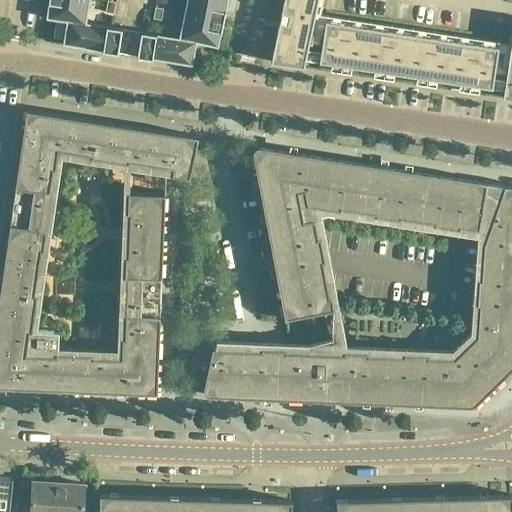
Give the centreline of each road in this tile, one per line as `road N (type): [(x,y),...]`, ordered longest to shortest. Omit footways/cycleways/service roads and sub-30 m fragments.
road 1 (unclassified): [(0,445),(315,457)]
road 2 (residential): [(511,140),(239,98)]
road 3 (residential): [(239,98),(9,65)]
road 4 (unclassified): [(315,457),(511,450)]
